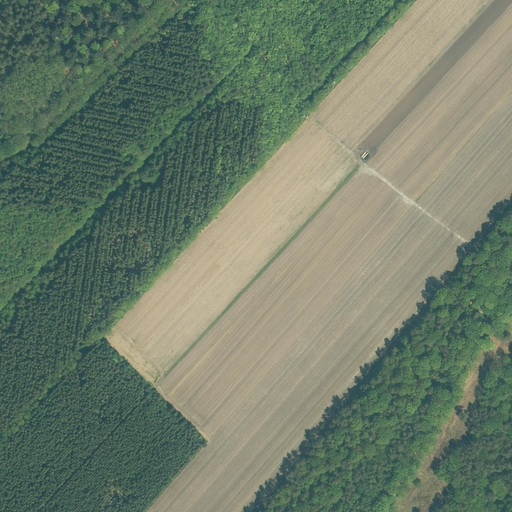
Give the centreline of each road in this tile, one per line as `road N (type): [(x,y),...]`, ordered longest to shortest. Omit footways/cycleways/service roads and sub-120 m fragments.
road 1 (track): [(0,301),(254,47),(220,0)]
road 2 (track): [(386,511),(511,269)]
road 3 (track): [(176,0),(43,128),(0,140)]
